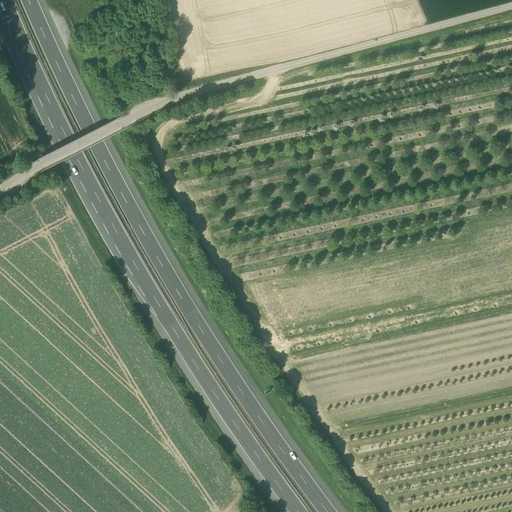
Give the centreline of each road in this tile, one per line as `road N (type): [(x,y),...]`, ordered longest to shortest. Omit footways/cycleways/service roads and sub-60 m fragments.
road 1 (motorway): [(328,511),(236,387),(133,217),(30,0)]
road 2 (motorway): [(9,11),(125,250),(299,511)]
road 3 (track): [(0,188),(175,97),(511,6)]
